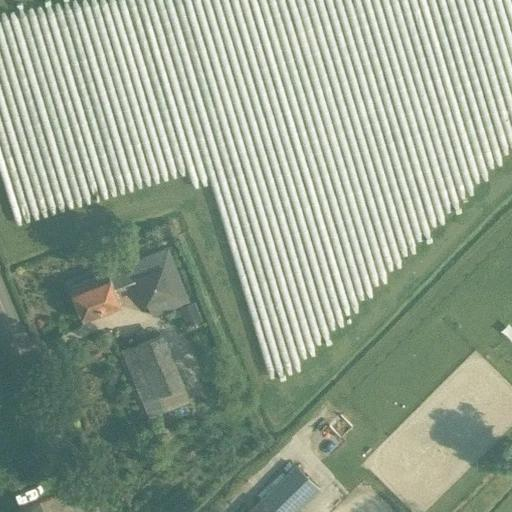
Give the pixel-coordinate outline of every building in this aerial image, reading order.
[(107,271),(70,286),(78,305),(83,319),(120,304),(114,287),(137,278),(151,317),(189,301),(179,275),(167,246),(164,247),(107,271)] [(186,325),(202,319),(194,300),(179,306),(186,325)] [(147,416),(190,400),(184,383),(163,331),(120,348),(140,401),(147,416)] [(260,498),(259,498),(244,511),(290,511),(296,507),(296,506),(317,486),(294,463),(270,487),(260,498)] [(14,511),(44,511),(40,501),(14,511)]
